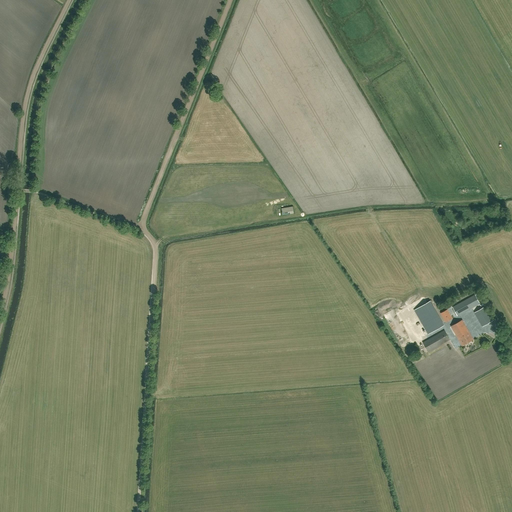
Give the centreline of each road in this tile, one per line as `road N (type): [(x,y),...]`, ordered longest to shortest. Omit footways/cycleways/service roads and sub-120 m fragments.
road 1 (track): [(139,228),(229,0)]
road 2 (track): [(69,0),(29,88),(18,190)]
road 3 (track): [(146,379),(156,249),(139,228)]
road 4 (unclassified): [(137,511),(146,379)]
road 5 (track): [(18,190),(0,317)]
